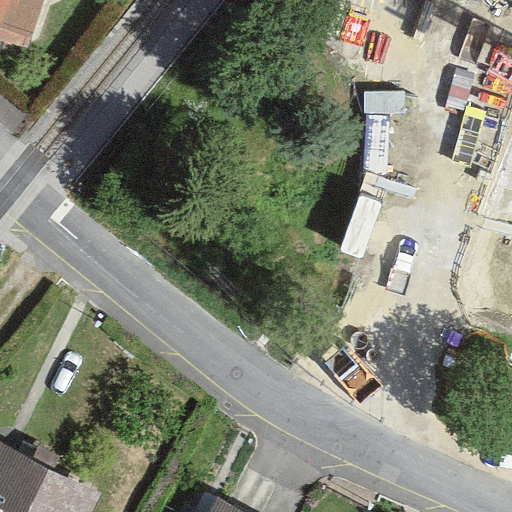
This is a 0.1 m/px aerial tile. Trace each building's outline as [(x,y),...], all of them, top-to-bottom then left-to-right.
[(0,0),(0,36),(24,45),(38,0),(0,0)] [(491,62),(420,31),(393,92),(424,105),(414,128),(454,146),(459,133),(491,62)] [(511,49),(499,44),(491,62),(459,133),(502,152),(511,129),(511,49)] [(479,263),(381,217),(338,308),(435,354),(479,263)] [(82,511),(102,474),(9,426),(0,442),(0,511),(82,511)] [(311,511),(230,474),(211,511),(311,511)]
